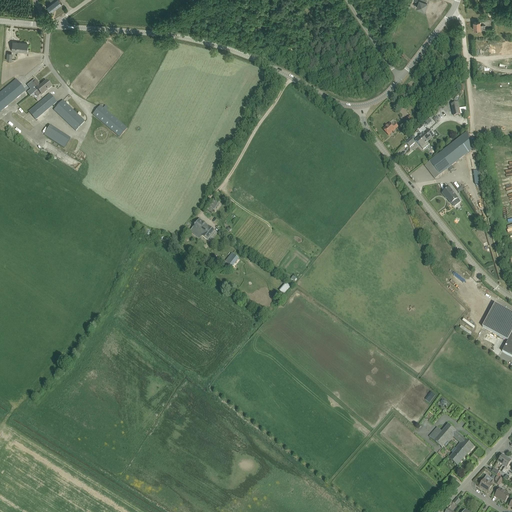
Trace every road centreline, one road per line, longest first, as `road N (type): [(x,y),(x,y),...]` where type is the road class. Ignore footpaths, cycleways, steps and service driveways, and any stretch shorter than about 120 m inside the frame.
road 1 (tertiary): [(360,105),(338,103),(259,61),(183,37),(57,26)]
road 2 (unclassified): [(511,296),(481,273),(387,157),(360,105)]
road 3 (unknown): [(292,78),(196,217)]
road 4 (track): [(475,136),(463,29),(452,10)]
